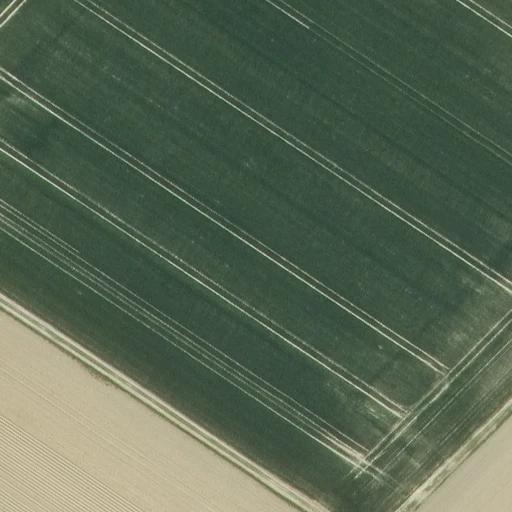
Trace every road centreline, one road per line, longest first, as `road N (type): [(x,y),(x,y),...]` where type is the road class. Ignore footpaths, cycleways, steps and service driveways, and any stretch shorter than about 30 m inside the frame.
road 1 (track): [(0,309),(314,511)]
road 2 (track): [(511,401),(399,511)]
